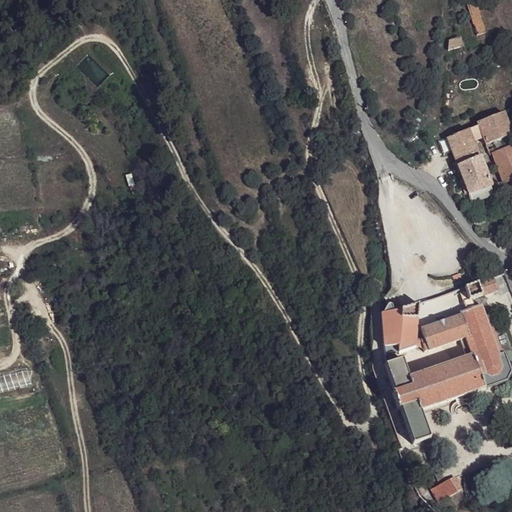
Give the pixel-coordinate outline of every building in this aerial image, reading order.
[(464,0),(476,36),(484,33),(474,0),(464,0)] [(448,43),(447,53),(461,48),(458,39),(448,43)] [(485,147),(486,146),(502,140),(511,137),(502,114),(476,124),(477,127),(482,139),(485,147)] [(472,142),(482,139),(477,127),(468,131),(472,142)] [(468,131),(447,139),(468,195),(489,187),(472,142),(468,131)] [(490,157),(493,155),(506,151),(502,140),(486,146),(490,157)] [(511,148),(506,151),(493,155),(503,185),(511,181),(511,148)] [(489,187),(468,195),(470,204),(492,195),(489,187)] [(498,213),(503,227),(510,224),(505,210),(498,213)] [(497,291),(493,278),(477,284),(481,297),(483,297),(497,291)] [(481,297),(477,284),(464,288),(465,293),(468,302),(471,301),(481,297)] [(468,302),(465,293),(463,294),(463,292),(459,294),(465,312),(473,310),(471,301),(468,302)] [(381,316),(393,312),(391,306),(390,305),(389,305),(388,305),(386,306),(381,316)] [(416,320),(417,305),(400,311),(400,318),(416,320)] [(460,314),(461,317),(468,338),(474,357),(472,357),(484,390),(493,387),(506,383),(511,373),(504,354),(503,354),(500,355),(488,318),(485,319),(481,307),(473,310),(465,312),(460,314)] [(400,318),(400,311),(393,312),(381,316),(385,356),(398,355),(400,318)] [(420,332),(423,342),(424,345),(421,346),(423,353),(454,343),(457,342),(468,338),(461,317),(444,322),(437,325),(420,331),(420,332)] [(416,320),(400,318),(398,355),(415,350),(415,342),(416,333),(416,320)] [(474,357),(468,338),(457,342),(458,346),(462,359),(472,356),(472,357),(474,357)] [(423,342),(415,342),(415,350),(423,353),(421,346),(424,345),(423,342)] [(484,390),(472,357),(472,356),(462,359),(462,360),(408,379),(402,360),(384,366),(394,395),(391,396),(397,411),(400,411),(412,446),(429,440),(420,413),(454,401),(462,398),(475,393),(476,395),(485,391),(484,390)] [(0,394),(32,388),(27,371),(0,376),(0,394)] [(441,486),(447,484),(443,473),(436,474),(441,486)] [(457,480),(447,484),(441,486),(432,490),(439,504),(464,493),(457,480)]
